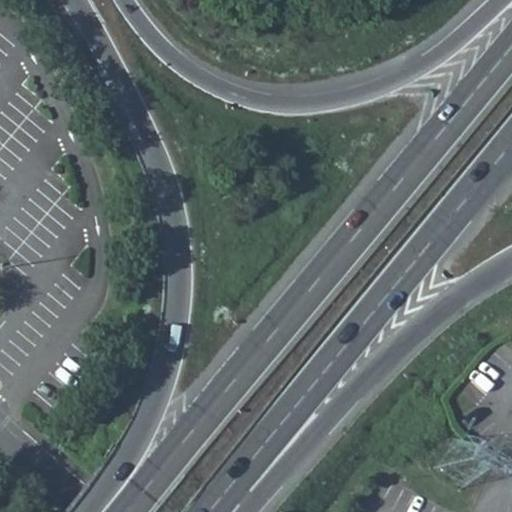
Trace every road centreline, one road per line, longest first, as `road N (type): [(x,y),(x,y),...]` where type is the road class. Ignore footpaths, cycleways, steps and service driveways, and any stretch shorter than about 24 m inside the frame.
road 1 (trunk): [(511,45),(124,511)]
road 2 (trunk): [(71,0),(166,182),(180,259),(157,405),(126,465),(88,511)]
road 3 (trunk): [(219,499),(511,143)]
road 4 (trunk): [(499,0),(408,74),(301,104),(260,101),(210,83),(156,42),(124,0)]
road 5 (trunk): [(219,499),(259,495),(459,299),(511,264)]
